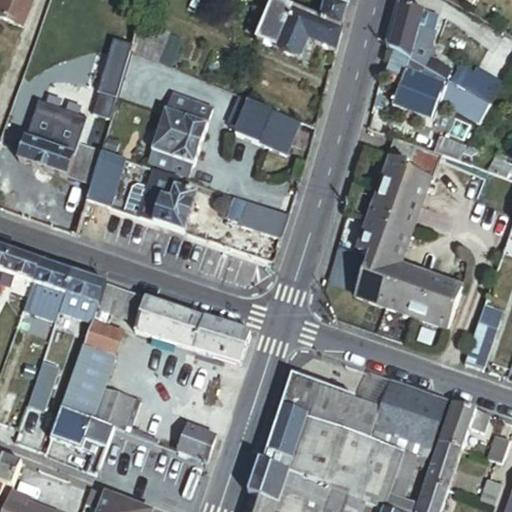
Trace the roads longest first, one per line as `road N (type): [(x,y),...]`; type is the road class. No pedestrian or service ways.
road 1 (tertiary): [(281,323),(378,0)]
road 2 (residential): [(281,323),(0,225)]
road 3 (residential): [(511,402),(281,323)]
road 4 (tertiary): [(219,511),(281,323)]
